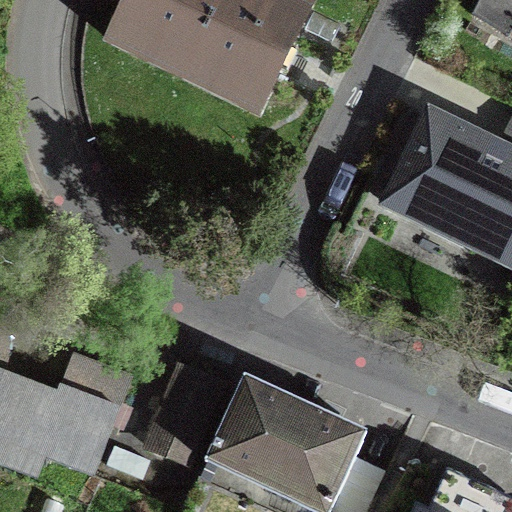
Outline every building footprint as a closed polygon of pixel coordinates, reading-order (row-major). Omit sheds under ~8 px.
[(130,0),(110,42),(259,114),(286,59),(308,14),(307,13),(312,0),(130,0)] [(511,0),(480,0),(473,15),(508,36),(511,30),(511,0)] [(410,156),(386,206),(511,266),(511,125),(500,149),(429,115),(410,156)] [(0,331),(0,460),(35,473),(42,453),(94,473),(130,379),(102,368),(77,359),(62,397),(2,374),(5,333),(0,331)] [(188,462),(219,386),(200,378),(180,369),(148,447),(188,462)] [(290,405),(241,384),(211,452),(334,505),(363,437),(290,405)] [(447,471),(428,511),(511,511),(511,501),(488,490),(447,471)]
